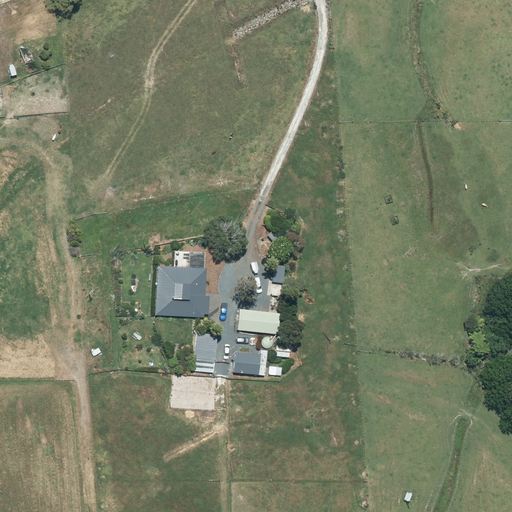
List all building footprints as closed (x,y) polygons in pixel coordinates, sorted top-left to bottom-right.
[(209,266),(156,266),(156,316),(209,316),(209,266)] [(285,310),(237,310),(238,333),(285,333),(285,310)] [(215,336),(194,335),(193,360),(214,361),(215,336)] [(289,347),(273,347),(273,357),(289,358),(289,347)] [(265,352),(234,351),(233,375),(265,375),(265,352)] [(281,365),(266,365),(266,376),(280,376),(281,365)]
